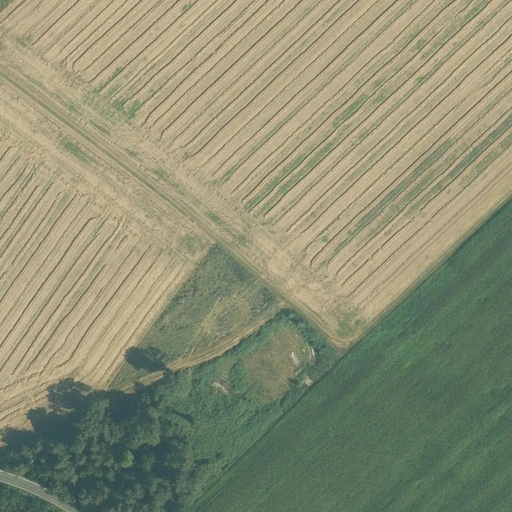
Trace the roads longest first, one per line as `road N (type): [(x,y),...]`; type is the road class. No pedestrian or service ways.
road 1 (track): [(511,196),(347,349),(291,303),(199,362),(0,453)]
road 2 (track): [(291,303),(0,77)]
